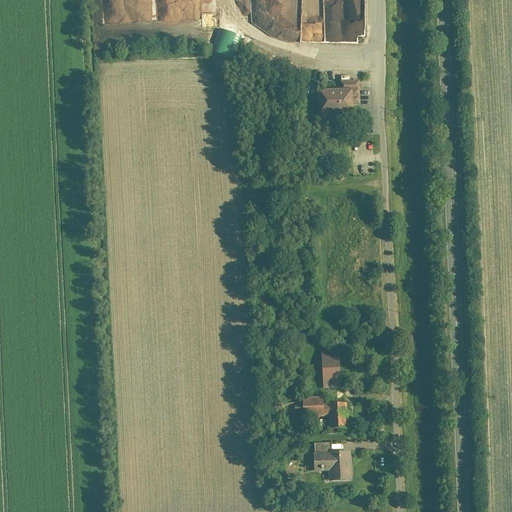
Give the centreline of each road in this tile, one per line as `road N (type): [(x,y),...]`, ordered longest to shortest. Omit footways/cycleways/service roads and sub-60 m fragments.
road 1 (tertiary): [(462,511),(441,0)]
road 2 (unclassified): [(377,0),(396,511)]
